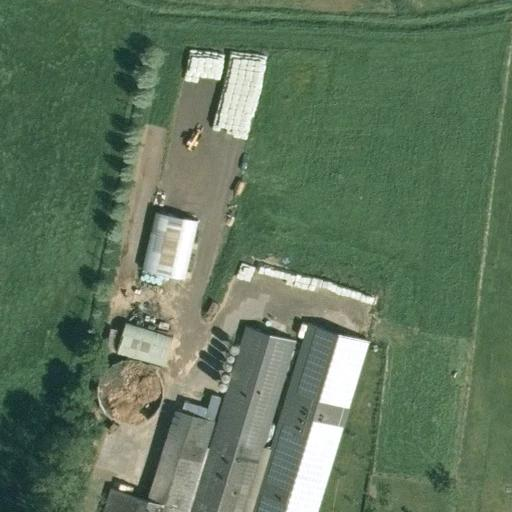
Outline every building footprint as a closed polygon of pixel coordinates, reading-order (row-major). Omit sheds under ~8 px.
[(113,301),(108,315),(124,321),(129,307),(113,301)] [(309,322),(251,511),(318,511),(370,340),(309,322)] [(243,511),(264,445),(295,340),(247,325),(190,511),(243,511)] [(180,409),(153,498),(188,509),(215,420),(180,409)] [(186,511),(188,509),(112,486),(104,511),(186,511)]
